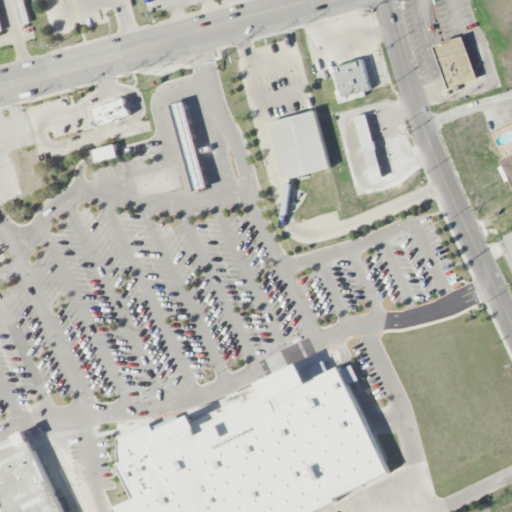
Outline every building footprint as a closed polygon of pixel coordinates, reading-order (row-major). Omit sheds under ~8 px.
[(14,0),(20,25),(29,23),(23,0),(14,0)] [(465,36),(434,45),(446,87),(477,78),(465,36)] [(334,66),(342,99),(372,92),(364,59),(334,66)] [(97,126),(131,117),(127,99),(92,108),(97,126)] [(195,192),(171,105),(185,101),(209,188),(195,192)] [(283,180),(330,169),(317,111),(270,121),(283,180)] [(355,117),(371,179),(383,176),(367,114),(355,117)] [(92,150),(114,144),(121,158),(98,165),(92,150)] [(212,152),(199,155),(197,150),(210,147),(212,152)] [(35,150),(46,189),(25,194),(15,155),(35,150)] [(511,155),(502,160),(511,181),(511,155)] [(117,511),(115,508),(136,498),(120,466),(137,457),(134,450),(154,439),(153,436),(194,416),(197,422),(263,389),(260,383),(300,364),(309,383),(339,368),(391,473),(313,511),(117,511)] [(0,511),(0,449),(29,435),(66,511),(0,511)]
